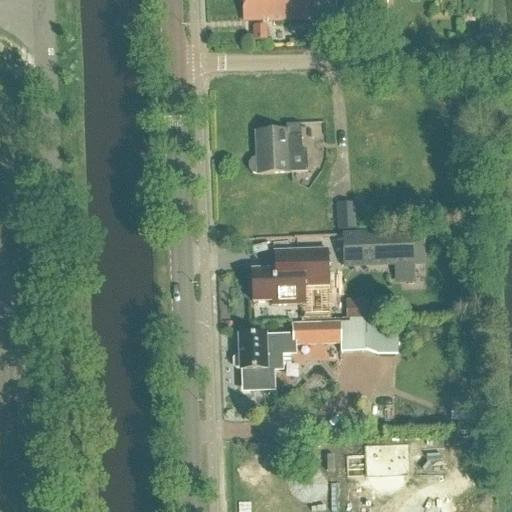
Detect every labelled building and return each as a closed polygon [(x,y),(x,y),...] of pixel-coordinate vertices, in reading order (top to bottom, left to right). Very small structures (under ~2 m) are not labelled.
[(306,0),(243,0),(245,23),(308,21),(306,0)] [(335,0),(336,17),(377,16),(377,22),(388,22),(387,0),(335,0)] [(267,28),(253,28),(253,43),(267,42),(267,28)] [(257,179),(303,176),(308,176),(307,152),(302,152),(301,126),(286,127),(286,132),(255,134),(256,160),(251,163),(248,168),(249,173),(252,177),(257,179)] [(355,204),(336,205),(338,233),(356,232),(355,204)] [(414,234),(342,236),(343,271),(394,269),(395,287),(415,286),(414,234)] [(253,274),(254,306),(274,306),(274,310),(306,309),(306,291),(330,291),(329,254),(276,256),(276,274),(253,274)] [(340,302),(340,320),(364,319),(363,301),(340,302)] [(366,355),(366,328),(293,330),(294,342),(266,342),(266,340),(240,341),(241,361),(237,361),(235,364),(235,368),(238,370),(241,370),(241,373),(244,373),(244,386),(246,386),(251,390),(251,392),(273,391),(273,386),(275,383),(275,378),(273,376),(273,372),(282,371),(281,354),(295,354),(295,348),(342,346),(342,356),(366,355)] [(280,487),(275,487),(275,505),(280,505),(280,508),(320,506),(320,511),(346,511),(345,481),(353,481),(353,476),(371,475),(371,476),(416,475),(415,443),(370,445),(370,455),(352,455),(352,457),(302,459),(303,467),(279,468),(280,487)]
